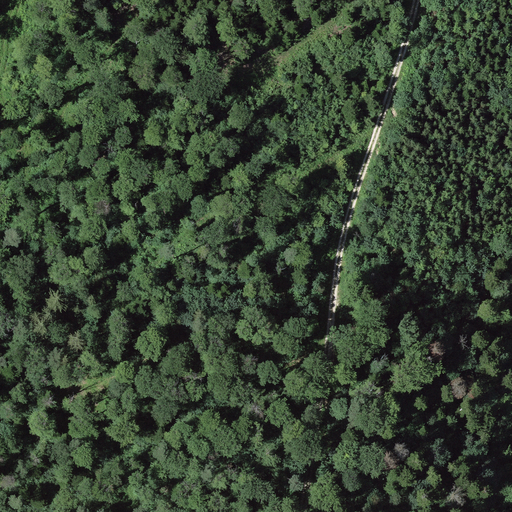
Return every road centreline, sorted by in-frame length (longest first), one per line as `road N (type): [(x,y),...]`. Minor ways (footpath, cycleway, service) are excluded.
road 1 (track): [(415,0),(334,277),(306,511)]
road 2 (track): [(136,511),(102,396),(44,256),(25,155),(0,103)]
